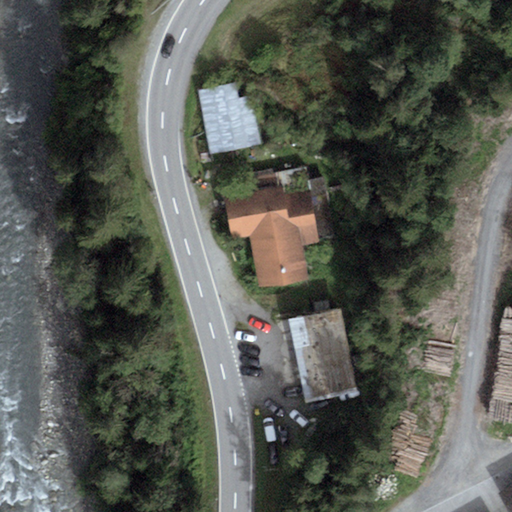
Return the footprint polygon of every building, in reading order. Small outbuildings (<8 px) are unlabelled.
[(232,84),(200,91),(211,149),(257,140),(249,97),(235,99),(232,84)] [(304,168),(280,172),(282,187),(307,183),(304,168)] [(280,184),(228,193),(234,232),(253,228),(261,277),(304,270),(299,238),(316,236),(308,187),(281,192),(280,184)] [(337,309),(296,318),(312,396),(353,388),(337,309)] [(511,485),(503,490),(511,505),(511,485)]
